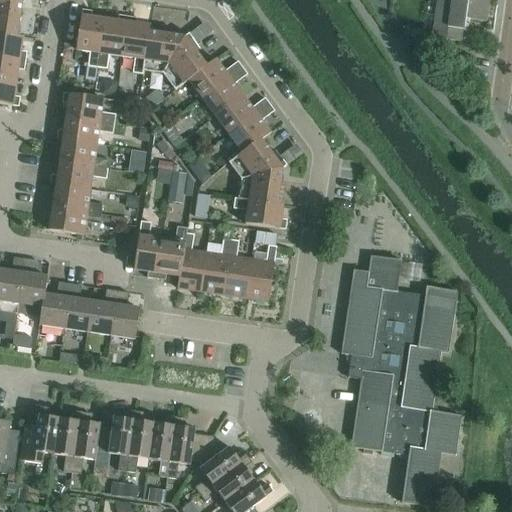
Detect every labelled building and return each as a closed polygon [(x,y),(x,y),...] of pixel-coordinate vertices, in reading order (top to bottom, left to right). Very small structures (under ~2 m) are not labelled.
[(451,0),(451,3),(436,1),(431,38),(460,42),(461,30),(463,30),(465,19),(485,22),(488,0),(451,0)] [(0,7),(0,35),(17,38),(17,37),(22,2),(0,7)] [(97,69),(104,20),(90,18),(91,12),(82,11),(76,51),(89,53),(87,67),(97,69)] [(104,20),(97,69),(107,70),(109,56),(122,58),(127,18),(118,16),(117,22),(104,20)] [(137,19),(127,18),(122,58),(134,60),(132,74),(142,75),(143,72),(162,75),(166,35),(149,33),(150,27),(136,25),(137,19)] [(0,35),(0,58),(25,62),(26,53),(20,52),(22,38),(17,37),(17,38),(0,35)] [(166,35),(162,75),(175,91),(188,81),(205,67),(195,52),(199,49),(188,35),(184,38),(166,35)] [(25,62),(0,58),(0,81),(16,84),(18,70),(24,71),(25,62)] [(205,67),(188,81),(201,99),(242,69),(237,62),(224,72),(215,60),(205,67)] [(242,69),(201,99),(215,117),(243,97),(234,85),(247,75),(242,69)] [(16,84),(0,81),(0,105),(18,108),(20,98),(14,97),(16,84)] [(66,118),(114,125),(115,115),(101,113),(103,100),(63,94),(62,104),(68,105),(66,118)] [(251,109),(243,97),(215,117),(229,136),(269,105),(265,99),(251,109)] [(274,112),(269,105),(229,136),(242,153),(261,141),(270,134),(261,122),(274,112)] [(58,131),(56,140),(96,146),(98,133),(112,135),(114,125),(66,118),(64,132),(58,131)] [(96,146),(56,140),(55,149),(61,150),(59,163),(107,170),(109,161),(94,158),(96,146)] [(261,141),(242,153),(228,164),(241,180),(240,182),(279,188),(282,170),(286,167),(276,152),(271,155),(261,141)] [(107,170),(59,163),(57,177),(51,176),(50,185),(90,191),(92,178),(106,180),(107,170)] [(172,173),(168,200),(167,203),(181,205),(185,175),(172,173)] [(279,188),(240,182),(238,200),(234,199),(233,209),(247,212),(245,225),(285,231),(286,221),(280,220),(283,206),(277,205),(279,188)] [(90,191),(50,185),(48,194),(54,195),(52,208),(101,215),(102,206),(88,204),(90,191)] [(101,215),(52,208),(50,222),(44,221),(43,231),(83,236),(85,223),(99,225),(101,215)] [(140,223),(137,249),(133,271),(147,273),(147,279),(156,280),(162,240),(149,238),(151,224),(140,223)] [(175,242),(162,240),(156,280),(165,282),(166,276),(178,278),(179,278),(186,234),(186,235),(187,229),(177,228),(175,242)] [(178,278),(177,283),(177,289),(200,293),(206,254),(191,252),(194,236),(186,235),(186,234),(179,278),(178,278)] [(206,254),(200,293),(223,296),(231,241),(223,240),(220,256),(206,254)] [(231,241),(223,296),(245,299),(251,261),(236,258),(239,242),(231,241)] [(265,263),(251,261),(245,299),(268,303),(276,248),(268,247),(265,263)] [(392,458),(393,454),(408,457),(401,504),(432,508),(440,454),(455,456),(461,417),(431,412),(440,353),(448,354),(457,293),(426,288),(425,297),(397,293),(401,262),(370,257),(368,273),(353,271),(340,355),(351,356),(347,378),(360,380),(350,448),(381,453),(380,456),(392,458)] [(11,273),(0,270),(0,302),(18,305),(25,260),(13,259),(11,273)] [(18,305),(41,308),(42,308),(44,295),(44,296),(47,278),(34,276),(36,262),(25,260),(18,305)] [(42,308),(41,308),(39,326),(63,330),(70,285),(58,283),(56,297),(44,296),(44,295),(42,308)] [(70,285),(63,330),(87,333),(91,303),(79,301),(81,287),(70,285)] [(91,303),(87,333),(110,337),(117,292),(106,291),(103,304),(91,303)] [(128,294),(117,292),(110,337),(134,341),(139,310),(126,308),(128,294)] [(54,456),(59,419),(48,418),(49,409),(31,407),(28,426),(25,426),(19,462),(41,465),(43,454),(54,456)] [(111,430),(99,429),(95,453),(96,453),(119,456),(117,472),(126,473),(135,413),(125,411),(124,420),(113,418),(111,430)] [(70,421),(59,419),(54,456),(65,457),(63,473),(72,474),(80,414),(71,413),(70,421)] [(135,413),(126,473),(135,474),(137,459),(149,461),(154,424),(143,423),(144,414),(135,413)] [(90,415),(80,414),(72,474),(81,475),(83,460),(95,462),(96,453),(95,453),(99,429),(100,425),(88,424),(90,415)] [(165,426),(154,424),(149,461),(160,462),(158,478),(167,479),(175,419),(166,417),(165,426)] [(175,419),(167,479),(175,480),(178,465),(189,467),(190,461),(198,462),(212,438),(194,435),(195,430),(183,429),(185,420),(175,419)] [(20,433),(8,431),(9,425),(0,423),(0,474),(13,476),(20,433)] [(212,438),(198,462),(202,468),(199,470),(206,479),(194,489),(199,496),(248,460),(242,452),(236,457),(229,448),(223,452),(212,438)] [(254,467),(248,460),(199,496),(205,503),(217,494),(224,503),(253,481),(247,472),(254,467)] [(253,481),(224,503),(230,511),(256,511),(253,508),(273,493),(267,485),(260,490),(253,481)]
